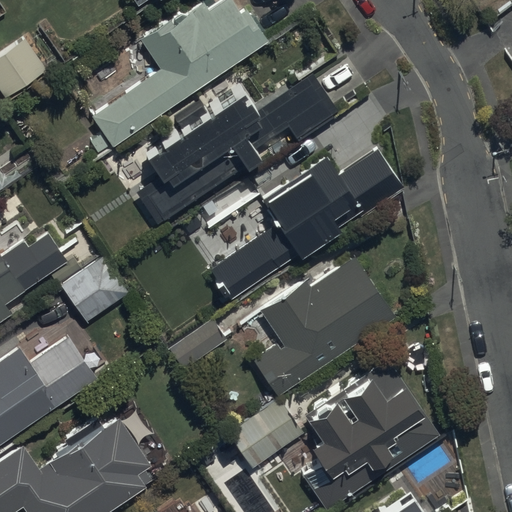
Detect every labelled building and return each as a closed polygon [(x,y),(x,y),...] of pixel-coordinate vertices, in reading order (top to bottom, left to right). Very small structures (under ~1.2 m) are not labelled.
[(108,136),(263,29),(241,0),(234,0),(235,0),(234,0),(188,0),(182,5),(178,0),(177,0),(136,28),(156,57),(87,105),(108,136)] [(26,37),(21,30),(0,43),(0,87),(44,59),(41,54),(47,50),(36,31),(26,37)] [(132,179),(153,212),(239,157),(241,161),(256,151),(248,139),(284,115),(293,129),(334,102),(308,63),(251,101),(234,75),(214,88),(219,95),(205,104),(196,91),(168,109),(174,117),(155,130),(159,136),(141,148),(153,166),(132,179)] [(205,259),(228,295),(401,181),(374,141),(338,165),(325,145),(262,187),(278,211),(205,259)] [(0,307),(7,303),(0,293),(44,264),(50,274),(54,271),(82,312),(124,284),(98,244),(75,259),(67,248),(61,252),(42,223),(22,236),(18,231),(0,243),(0,307)] [(388,304),(348,247),(305,278),(300,271),(258,301),(279,331),(249,352),(273,386),(388,304)] [(223,333),(208,311),(164,341),(179,363),(223,333)] [(0,433),(93,369),(64,329),(27,355),(14,337),(0,346),(0,433)] [(383,348),(301,404),(318,429),(307,437),(317,451),(300,463),(326,500),(435,425),(383,348)] [(299,423),(274,389),(225,426),(250,459),(299,423)] [(92,511),(142,479),(149,474),(141,462),(147,458),(114,410),(100,420),(93,410),(62,432),(65,436),(51,445),(54,449),(35,462),(19,438),(0,451),(0,506),(2,510),(20,498),(25,505),(15,511),(92,511)] [(224,433),(186,458),(208,493),(247,468),(224,433)] [(425,511),(407,485),(367,511),(425,511)]
